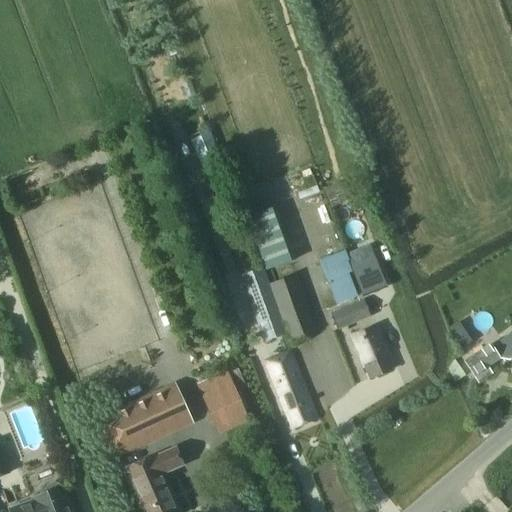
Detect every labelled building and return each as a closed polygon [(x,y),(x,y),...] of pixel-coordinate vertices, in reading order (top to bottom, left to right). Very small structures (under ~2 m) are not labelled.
[(203,144),(198,146),(204,161),(216,157),(210,141),(203,144)] [(270,208),(246,217),(267,270),(290,261),(270,208)] [(319,260),(335,306),(359,297),(342,252),(319,260)] [(263,270),(244,277),(265,335),(285,329),(284,328),(269,286),(263,270)] [(295,276),(269,286),(290,342),(316,333),(295,276)] [(363,301),(331,315),(338,331),(370,318),(363,301)] [(448,330),(461,349),(471,342),(458,323),(448,330)] [(369,380),(392,371),(375,329),(352,338),(369,380)] [(509,362),(511,360),(511,361),(511,332),(490,348),(489,346),(464,364),(473,377),(499,360),(509,362)] [(293,430),(316,420),(289,353),(265,363),(293,430)] [(213,424),(243,411),(234,393),(230,395),(222,376),(197,387),(213,424)] [(172,387),(94,422),(112,460),(189,424),(172,387)] [(0,477),(9,474),(0,450),(0,477)] [(175,450),(127,470),(144,511),(175,511),(160,476),(182,467),(175,450)] [(33,501),(9,511),(70,511),(61,488),(59,489),(58,485),(54,484),(46,487),(45,490),(46,494),(32,499),(33,501)]
